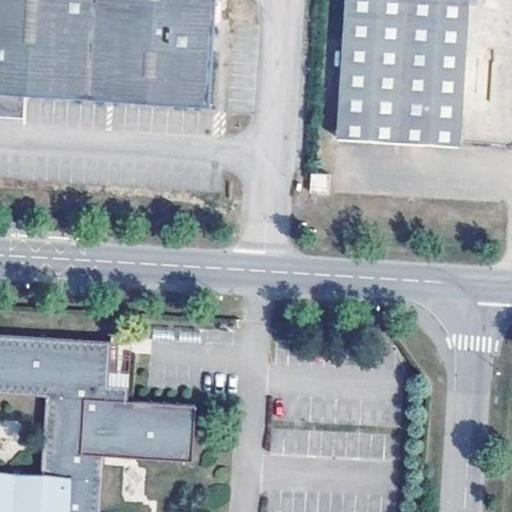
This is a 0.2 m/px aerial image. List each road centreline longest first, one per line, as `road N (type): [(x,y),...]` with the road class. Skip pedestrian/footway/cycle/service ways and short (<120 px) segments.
road 1 (unclassified): [(0,255),(478,284)]
road 2 (unclassified): [(464,511),(478,284)]
